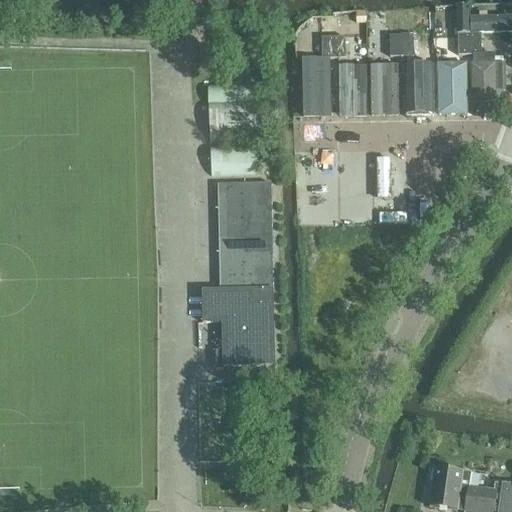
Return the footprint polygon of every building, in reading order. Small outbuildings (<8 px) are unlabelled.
[(470,57),(469,35),(458,36),(458,57),(470,57)] [(481,35),(469,35),(470,57),(481,56),(481,35)] [(402,58),(402,37),(390,37),(390,58),(402,58)] [(413,37),(402,37),(402,58),(413,58),(413,37)] [(334,60),(333,38),(322,39),(322,60),(334,60)] [(345,38),(333,38),(334,60),(346,59),(345,38)] [(331,63),(306,63),(306,121),(332,122),(331,63)] [(469,67),(440,68),(441,119),(470,118),(469,67)] [(496,68),(474,68),(475,121),(497,120),(496,68)] [(399,69),(373,70),(374,121),(401,121),(399,69)] [(434,69),(408,70),(408,120),(436,120),(434,69)] [(368,70),(341,70),(342,122),(369,121),(368,70)] [(210,101),(211,145),(262,144),(262,99),(210,101)] [(211,147),(211,178),(259,176),(259,146),(211,147)] [(405,154),(364,154),(365,227),(407,227),(405,154)] [(220,292),(202,292),(203,324),(222,324),(223,352),(216,352),(216,371),(223,371),(223,368),(275,367),(272,253),(272,239),(271,185),(218,186),(220,292)] [(511,511),(511,486),(495,484),(494,493),(469,489),(471,474),(435,469),(429,509),(453,511),(511,511)]
